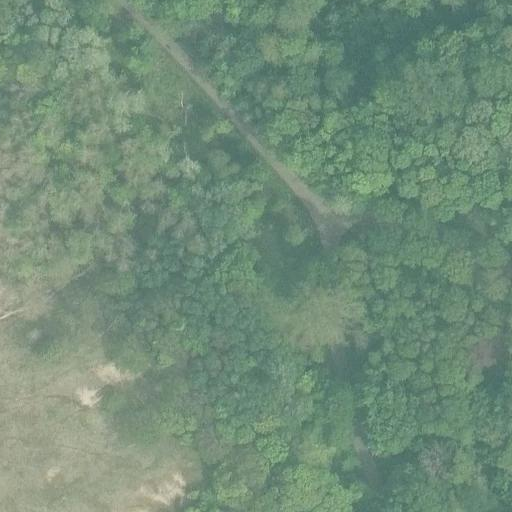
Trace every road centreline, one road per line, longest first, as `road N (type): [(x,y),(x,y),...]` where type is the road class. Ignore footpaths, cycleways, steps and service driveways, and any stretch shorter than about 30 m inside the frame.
road 1 (unclassified): [(384,511),(337,355),(325,214)]
road 2 (residential): [(325,214),(122,0)]
road 3 (unclassified): [(325,214),(371,216),(511,271)]
